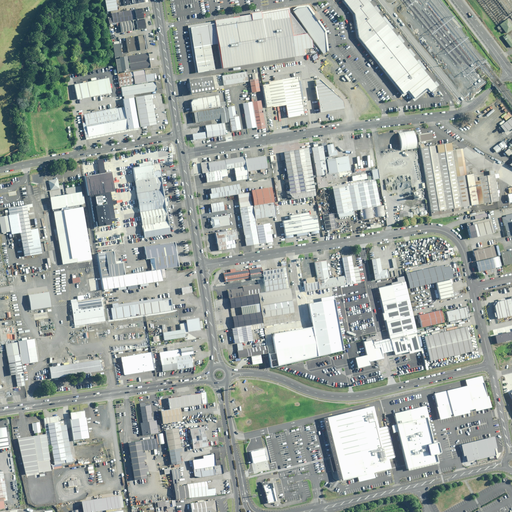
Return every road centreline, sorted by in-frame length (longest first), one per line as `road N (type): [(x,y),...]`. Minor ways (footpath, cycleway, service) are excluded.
road 1 (residential): [(511,71),(461,112),(183,153)]
road 2 (residential): [(201,266),(433,228),(460,244),(472,287)]
road 3 (residential): [(239,372),(352,396),(490,365)]
road 4 (tertiary): [(0,409),(192,380)]
road 5 (residential): [(302,511),(491,467)]
road 6 (residential): [(179,135),(0,169)]
road 7 (secondary): [(156,0),(179,135)]
road 8 (secondary): [(237,511),(213,383)]
